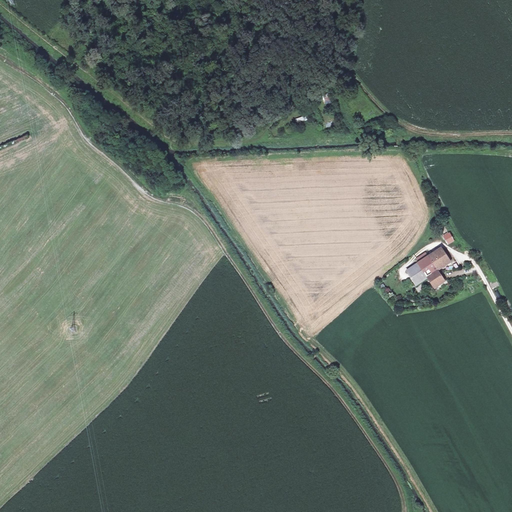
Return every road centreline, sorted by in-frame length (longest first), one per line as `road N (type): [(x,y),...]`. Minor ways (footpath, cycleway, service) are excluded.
road 1 (track): [(0,55),(59,95),(81,132),(153,196),(184,196),(194,205),(295,352),(345,405),(403,492),(406,511)]
road 2 (track): [(0,1),(177,142),(253,139),(330,76),(342,75),(389,115),(451,134),(511,132)]
